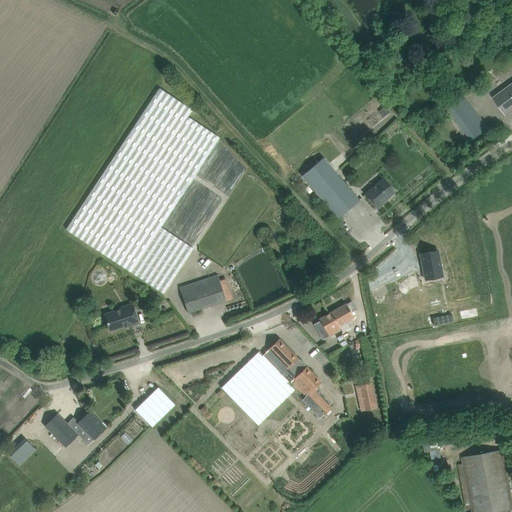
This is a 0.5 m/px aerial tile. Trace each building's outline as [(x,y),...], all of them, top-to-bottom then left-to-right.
[(511,84),(493,99),(505,115),(511,110),(511,84)] [(66,229),(163,294),(193,249),(160,227),(220,138),(188,117),(192,110),(160,89),(66,229)] [(444,107),(469,141),(487,128),(465,98),(468,96),(464,90),(461,93),(462,94),(444,107)] [(338,218),(359,200),(323,157),(302,175),(338,218)] [(386,200),(394,192),(383,179),(365,194),(377,209),(384,203),(383,202),(386,200)] [(268,228),(261,236),(270,244),(277,236),(268,228)] [(438,250),(420,253),(425,279),(443,276),(438,250)] [(179,288),(188,313),(226,301),(218,275),(179,288)] [(346,305),(346,304),(319,319),(320,321),(316,323),(324,338),(329,335),(329,336),(340,330),(342,332),(350,327),(347,321),(353,317),(351,312),(356,309),(352,302),(346,305)] [(104,314),(110,331),(124,326),(125,327),(138,323),(132,304),(121,307),(121,309),(104,314)] [(249,360),(221,387),(246,414),(281,381),(285,377),(290,383),(291,381),(306,396),(312,389),(321,381),(306,367),(305,368),(297,359),(298,358),(279,339),(269,349),(284,365),(278,371),(265,357),(261,361),(255,367),(249,360)] [(365,409),(375,407),(370,385),(361,387),(365,409)] [(135,410),(152,427),(174,405),(158,387),(135,410)] [(208,411),(204,406),(199,411),(204,415),(208,411)] [(57,414),(45,426),(65,447),(77,435),(76,433),(82,428),(93,440),(106,428),(90,411),(78,422),(73,417),(66,423),(57,414)] [(33,426),(24,434),(27,438),(36,429),(33,426)] [(511,498),(503,450),(462,457),(471,511),(495,511),(511,509),(511,498)] [(196,470),(201,466),(192,457),(188,461),(196,470)] [(41,481),(34,488),(43,497),(56,485),(50,479),(45,485),(41,481)]
